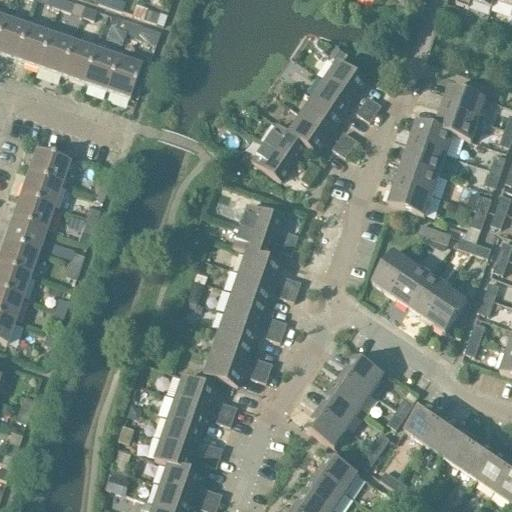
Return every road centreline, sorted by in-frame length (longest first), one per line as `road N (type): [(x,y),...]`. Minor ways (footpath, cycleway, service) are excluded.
road 1 (residential): [(335,306),(366,176),(438,0)]
road 2 (residential): [(228,511),(335,306)]
road 3 (residential): [(511,417),(440,380),(335,306)]
road 4 (residential): [(123,147),(0,108)]
